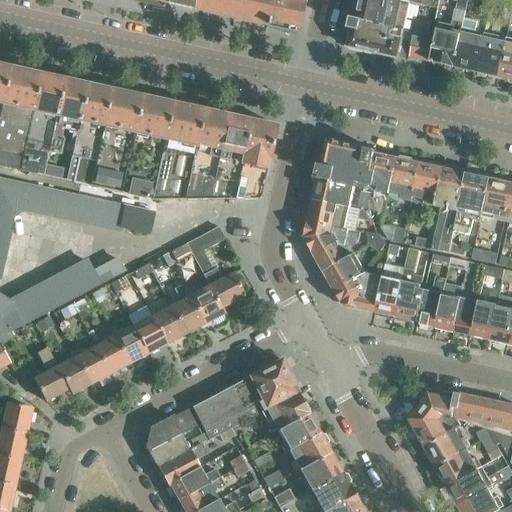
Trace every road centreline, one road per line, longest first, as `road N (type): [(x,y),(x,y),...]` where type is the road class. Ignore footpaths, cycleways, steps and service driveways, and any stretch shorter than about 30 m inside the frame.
road 1 (residential): [(304,85),(0,18)]
road 2 (residential): [(306,323),(273,261),(304,85)]
road 3 (residential): [(104,431),(306,323)]
road 4 (residential): [(511,130),(304,85)]
road 5 (residential): [(511,382),(375,351),(331,369)]
road 6 (residential): [(410,511),(331,369)]
